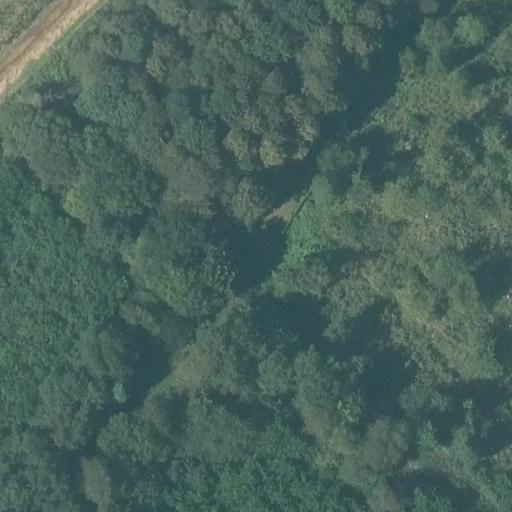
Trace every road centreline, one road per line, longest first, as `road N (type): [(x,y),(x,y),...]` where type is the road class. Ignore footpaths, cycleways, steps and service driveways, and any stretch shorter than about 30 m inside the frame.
road 1 (track): [(58,511),(129,418),(171,385),(446,0)]
road 2 (track): [(96,0),(0,95)]
